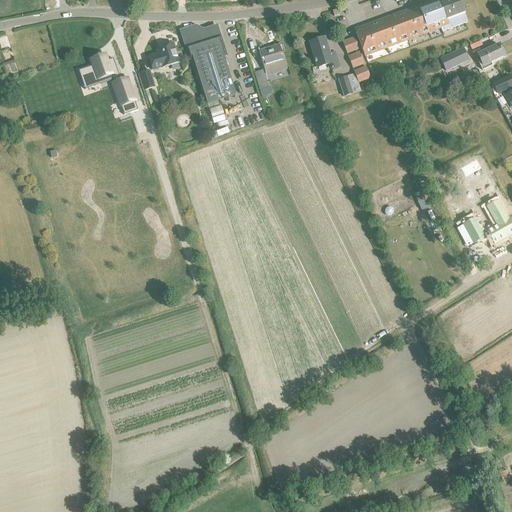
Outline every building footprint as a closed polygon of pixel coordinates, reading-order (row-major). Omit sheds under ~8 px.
[(465,15),(459,0),(451,0),(441,4),(439,0),(438,0),(355,31),(365,57),(440,29),(442,32),(467,23),(465,15)] [(181,33),(185,47),(189,60),(193,59),(209,110),(220,107),(218,101),(236,96),(224,57),(227,57),(220,36),(218,28),(209,31),(196,29),(181,33)] [(314,61),(315,64),(316,63),(318,68),(331,64),(332,69),(339,67),(335,54),(330,56),(324,38),(310,43),(315,61),(314,61)] [(342,43),(347,55),(359,50),(354,38),(342,43)] [(149,58),(153,71),(163,67),(163,68),(179,63),(173,44),(169,45),(166,44),(162,46),(161,48),(160,48),(162,54),(149,58)] [(259,52),(264,69),(285,63),(279,45),(259,52)] [(478,56),(481,63),(479,64),(482,71),(492,66),(490,63),(504,56),(499,46),(478,56)] [(348,57),(352,69),(353,69),(364,65),(359,53),(348,57)] [(470,53),(458,58),(463,68),(475,63),(470,53)] [(93,66),(78,72),(83,85),(98,80),(100,85),(113,81),(115,84),(113,85),(124,116),(138,111),(127,80),(119,83),(118,79),(120,78),(113,60),(107,62),(100,64),(98,59),(92,61),(93,66)] [(354,72),(355,76),(358,84),(370,79),(366,67),(354,72)] [(263,71),(254,74),(259,90),(268,88),(263,71)] [(140,74),(145,91),(154,88),(149,72),(140,74)] [(353,95),(347,77),(338,80),(343,98),(353,95)] [(493,85),(497,94),(511,87),(511,79),(511,77),(493,85)] [(502,98),(497,101),(501,107),(506,104),(502,98)] [(499,201),(486,208),(496,226),(487,231),(495,245),(511,235),(511,220),(510,218),(509,218),(499,201)] [(470,239),(474,246),(484,240),(480,233),(470,239)] [(506,471),(500,473),(503,483),(509,481),(506,471)]
